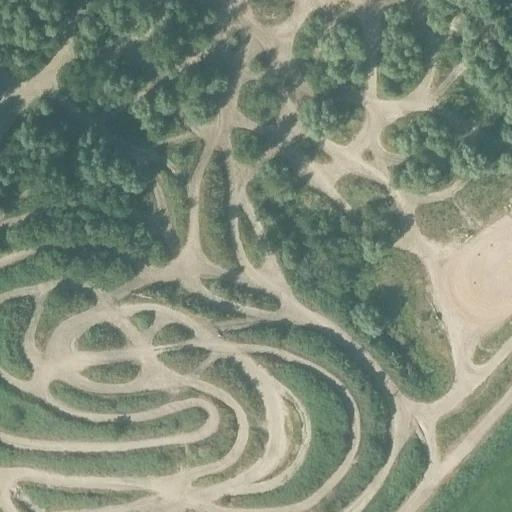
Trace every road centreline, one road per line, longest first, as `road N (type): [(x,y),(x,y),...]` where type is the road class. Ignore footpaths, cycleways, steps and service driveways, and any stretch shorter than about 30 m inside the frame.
road 1 (track): [(0,471),(95,483),(151,479),(217,461),(233,448),(242,413),(227,393),(203,381),(76,374),(31,348),(21,332),(49,310),(160,301),(227,341),(311,360),(346,395),(354,427),(348,457),(313,501),(277,510),(233,507),(186,492)]
road 2 (track): [(408,511),(437,468),(433,419),(387,384),(339,329),(231,270),(167,169),(49,84)]
road 3 (track): [(0,386),(18,401),(77,411),(195,396),(214,404),(216,417),(179,433),(96,441),(0,431)]
road 4 (track): [(172,400),(178,378),(227,341),(291,391),(307,430),(298,455),(253,486),(217,486),(108,511)]
road 5 (track): [(0,257),(83,236),(210,299),(312,315)]
road 6 (track): [(375,0),(385,20),(356,143),(357,183),(344,203),(314,213),(301,203),(302,180),(332,165)]
road 7 (track): [(332,165),(366,170),(387,187),(423,180),(446,160),(476,81),(460,13),(468,0)]
road 8 (track): [(511,387),(475,396),(388,257),(382,237),(398,226),(416,183)]
road 9 (track): [(395,108),(376,133),(334,153),(292,148),(256,114),(215,17)]
road 10 (track): [(288,297),(284,313),(273,318),(157,314),(121,343),(55,349),(54,361)]
road 11 (track): [(0,222),(81,204),(127,212),(200,260),(231,270)]
road 12 (track): [(178,378),(93,281),(30,280),(0,292)]
road 13 (track): [(217,486),(267,453),(277,425),(273,398),(227,341)]
road 14 (track): [(216,0),(210,49),(163,71),(145,56),(156,0)]
road 15 (track): [(163,71),(208,92),(235,82),(264,54),(273,0)]
road 16 (track): [(511,125),(471,107),(406,0)]
road 17 (track): [(511,143),(463,175),(388,257)]
road 18 (track): [(333,137),(345,125),(349,97),(307,28),(313,0)]
road 19 (track): [(367,97),(375,108),(395,108),(424,89),(460,13)]
road 20 (track): [(356,143),(312,125),(283,86),(270,39)]
road 21 (track): [(79,0),(49,84),(27,87),(0,76)]
road 22 (track): [(350,511),(393,455),(398,428),(416,416),(433,419)]
road 23 (track): [(0,213),(68,149),(80,109)]
road 24 (track): [(241,87),(234,135),(245,144),(265,146),(312,125)]
